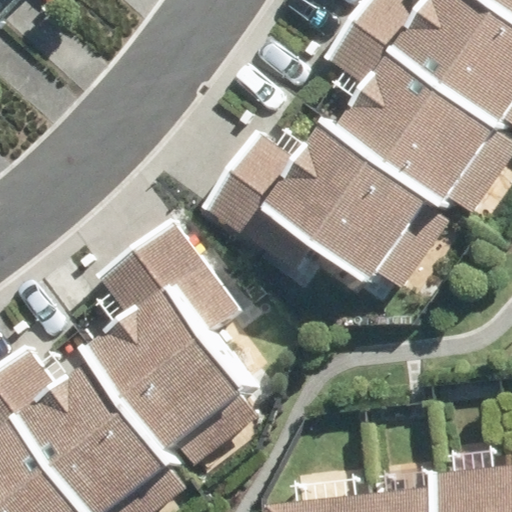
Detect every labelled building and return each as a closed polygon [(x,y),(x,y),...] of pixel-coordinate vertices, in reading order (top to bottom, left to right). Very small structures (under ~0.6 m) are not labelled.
[(0,0),(0,29),(12,17),(19,24),(41,0),(0,0)] [(511,0),(378,0),(344,50),(378,74),(329,146),(285,116),(225,205),(311,264),(327,240),(384,280),(442,196),(460,209),(511,133),(511,0)] [(176,469),(260,406),(213,343),(257,309),(197,229),(113,292),(141,329),(96,363),(105,375),(86,388),(57,350),(0,392),(0,511),(153,511),(189,486),(176,469)] [(49,280),(22,301),(56,345),(83,324),(49,280)] [(511,511),(511,473),(305,489),(306,511),(511,511)]
